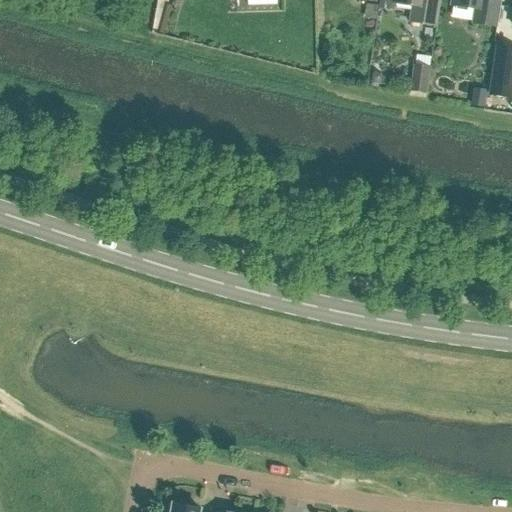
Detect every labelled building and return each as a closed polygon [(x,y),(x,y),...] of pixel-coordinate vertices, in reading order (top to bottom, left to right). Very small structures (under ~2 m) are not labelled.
[(387,5),(387,7),(388,8),(390,9),(391,9),(392,9),(394,8),(395,7),(396,6),(396,5),(412,7),(410,24),(436,27),(439,0),(386,0),(386,4),(387,5)] [(497,28),(501,3),(487,1),(487,0),(452,0),(452,7),(474,10),(472,25),(497,28)] [(377,18),(379,5),(367,4),(366,16),(377,18)] [(510,98),(511,88),(511,49),(498,48),(491,95),(510,98)] [(427,94),(431,68),(414,66),(410,92),(427,94)] [(380,85),(384,82),(386,79),(376,72),(375,71),(372,76),(372,80),(375,83),(380,85)] [(486,89),(471,86),(468,103),(483,105),(486,89)]
